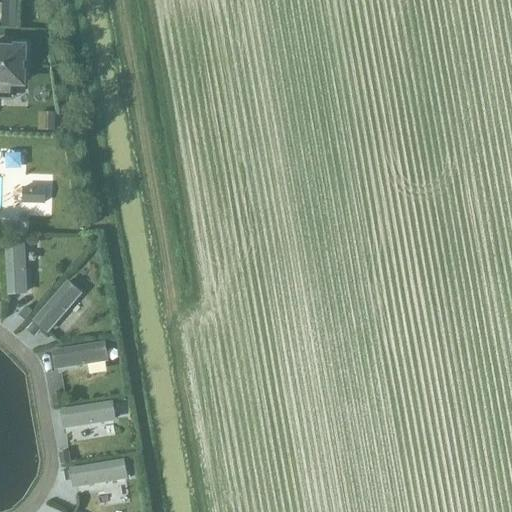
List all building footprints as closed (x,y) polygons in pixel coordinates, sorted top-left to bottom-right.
[(0,43),(0,92),(0,83),(18,84),(19,48),(9,47),(6,44),(2,43),(0,43)] [(38,112),(37,131),(54,132),(55,113),(38,112)] [(22,204),(45,204),(45,188),(22,187),(22,204)] [(25,308),(19,316),(25,321),(31,314),(25,308)] [(32,324),(28,329),(36,337),(40,331),(32,324)] [(60,394),(52,395),(53,406),(62,405),(60,394)] [(69,452),(59,454),(61,464),(70,463),(69,452)] [(68,472),(60,473),(61,484),(70,482),(68,472)]
